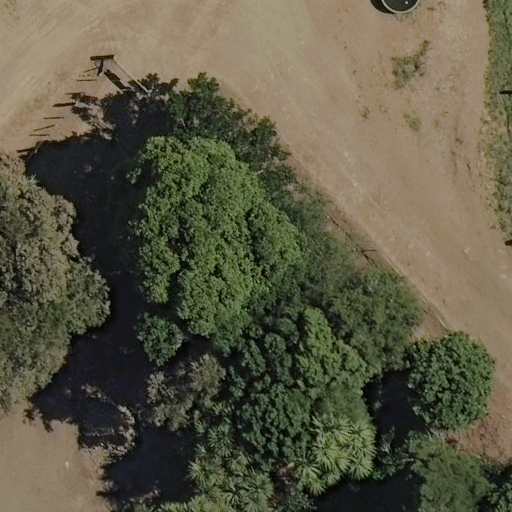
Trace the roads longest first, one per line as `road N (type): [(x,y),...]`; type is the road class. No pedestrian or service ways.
road 1 (track): [(192,0),(511,339)]
road 2 (track): [(0,98),(79,0)]
